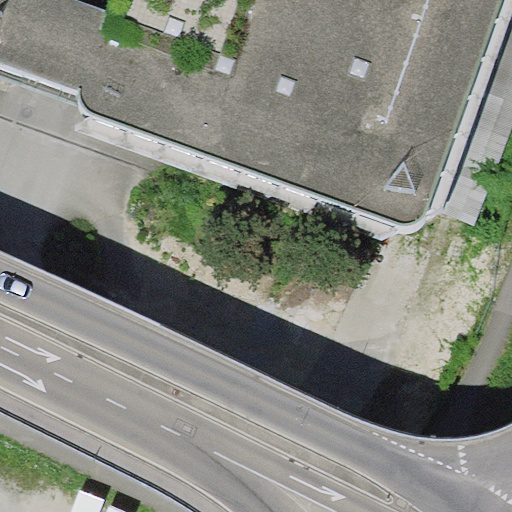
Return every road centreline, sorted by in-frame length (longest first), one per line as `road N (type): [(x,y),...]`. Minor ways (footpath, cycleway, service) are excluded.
road 1 (secondary): [(416,511),(353,472),(0,312)]
road 2 (unknown): [(0,126),(346,259)]
